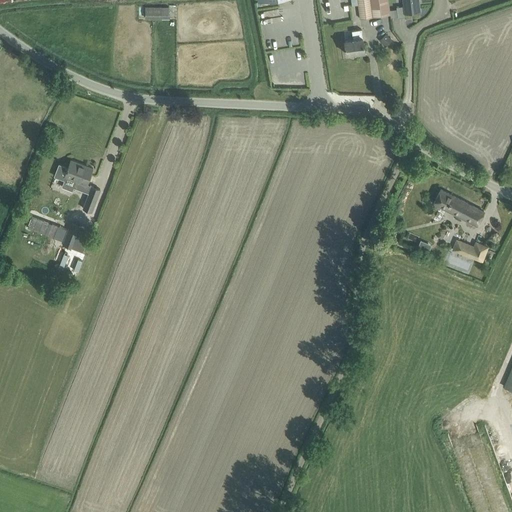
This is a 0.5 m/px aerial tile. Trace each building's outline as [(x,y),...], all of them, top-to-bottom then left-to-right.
[(388,0),(357,0),(360,19),(390,15),(388,0)] [(402,0),(403,3),(404,6),(404,13),(419,11),(418,1),(417,0),(402,0)] [(145,19),(162,19),(162,6),(145,6),(145,19)] [(365,52),(363,42),(363,38),(362,38),(361,29),(352,31),(353,39),(345,40),(345,46),(345,49),(346,48),(347,54),(365,52)] [(46,169),(75,179),(79,169),(73,167),(75,161),(52,153),(46,169)] [(82,181),(73,205),(84,209),(85,207),(93,210),(101,191),(92,187),(93,185),(82,181)] [(477,226),(484,212),(441,189),(433,203),(477,226)] [(67,234),(63,245),(73,249),(77,238),(67,234)] [(482,261),(488,247),(476,242),(474,247),(457,240),(453,250),(482,261)] [(511,366),(503,388),(511,391),(511,366)]
